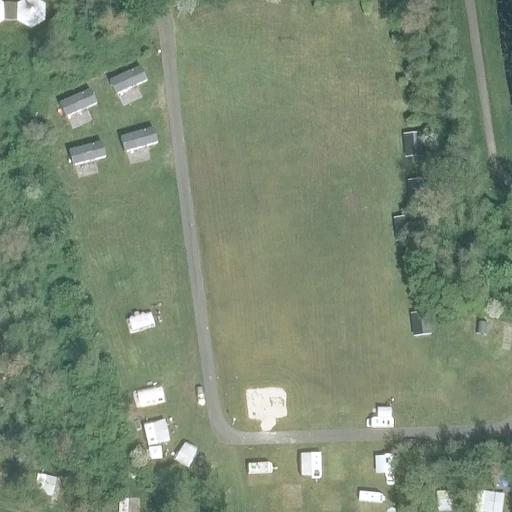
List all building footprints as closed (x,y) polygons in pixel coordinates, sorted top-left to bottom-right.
[(33,0),(26,0),(17,5),(2,5),(0,3),(0,23),(3,22),(16,22),(30,30),(44,22),(44,6),(34,1),(33,0)] [(145,97),(141,87),(149,84),(142,68),(113,81),(124,106),(145,97)] [(156,130),(123,138),(127,154),(160,146),(156,130)] [(418,137),(404,138),(405,159),(420,157),(418,137)] [(71,150),(74,168),(108,161),(104,144),(71,150)] [(422,183),(408,184),(409,205),(424,203),(422,183)] [(408,220),(394,222),(396,242),(410,241),(408,220)] [(418,264),(404,266),(406,286),(420,285),(418,264)] [(425,315),(411,317),(413,338),(428,336),(425,315)] [(511,324),(503,324),(502,344),(511,344),(511,324)] [(508,480),(498,479),(497,487),(507,488),(508,480)] [(375,511),(376,494),(356,495),(356,511),(375,511)] [(142,511),(143,500),(120,500),(120,511),(142,511)]
